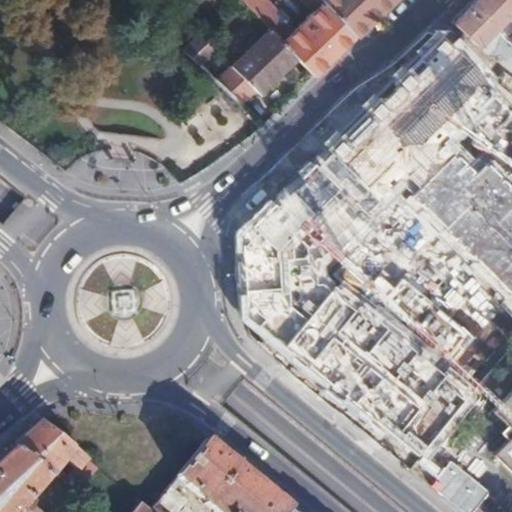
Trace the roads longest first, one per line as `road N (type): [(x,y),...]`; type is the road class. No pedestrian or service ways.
road 1 (primary): [(380,511),(0,199)]
road 2 (primary): [(0,225),(355,511)]
road 3 (primary): [(416,511),(241,365),(198,306)]
road 4 (secondary): [(235,191),(350,73),(380,57),(439,0)]
road 5 (primary): [(143,375),(199,407),(323,511)]
road 6 (primary): [(101,229),(0,154)]
